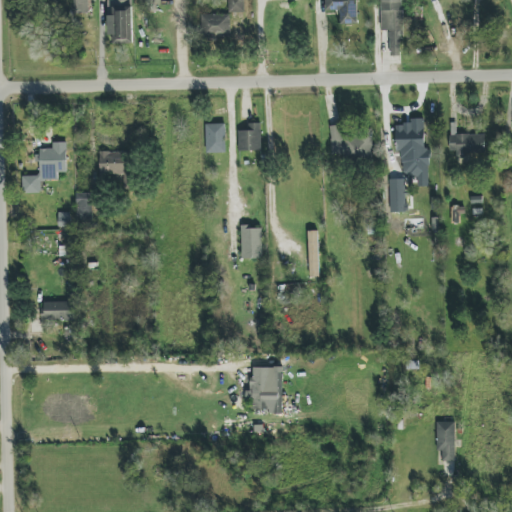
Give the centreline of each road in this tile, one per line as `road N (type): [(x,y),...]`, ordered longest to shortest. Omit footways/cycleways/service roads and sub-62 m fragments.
road 1 (residential): [(0,88),(511,81)]
road 2 (residential): [(0,128),(9,511)]
